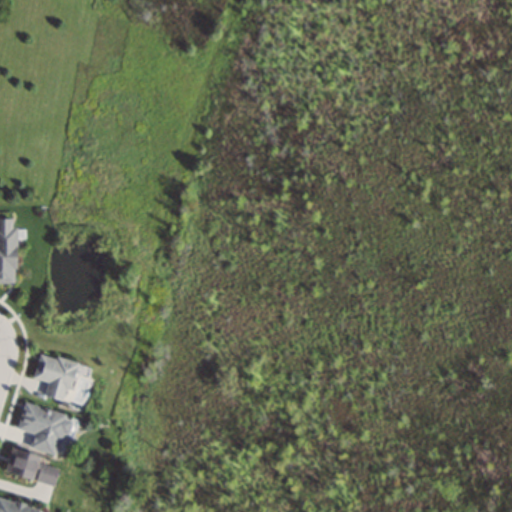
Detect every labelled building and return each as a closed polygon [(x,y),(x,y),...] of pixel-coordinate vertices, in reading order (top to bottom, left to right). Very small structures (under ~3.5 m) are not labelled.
[(0,282),(13,282),(13,227),(10,227),(10,218),(0,218),(0,282)] [(74,362),(37,353),(31,379),(46,382),(42,396),(65,401),(74,362)] [(22,402),(15,429),(31,433),(27,447),(57,455),(68,416),(22,402)] [(2,473),(51,486),(56,467),(37,462),(38,456),(8,448),(2,473)] [(34,511),(36,510),(0,498),(0,511),(34,511)]
